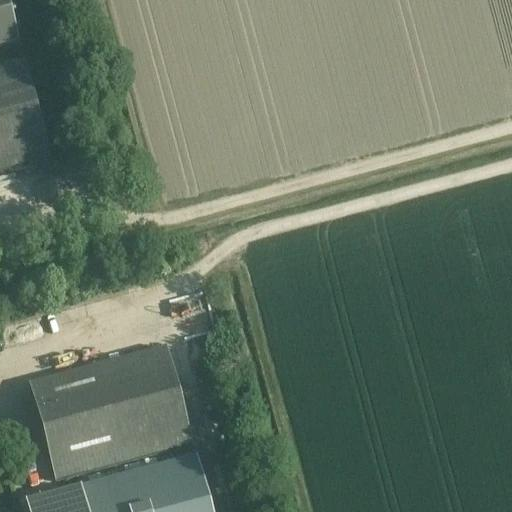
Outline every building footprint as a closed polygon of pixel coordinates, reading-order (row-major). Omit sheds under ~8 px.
[(0,0),(0,48),(19,43),(7,0),(0,0)] [(0,171),(47,160),(22,66),(0,71),(0,171)] [(129,342),(151,338),(149,329),(128,333),(129,342)] [(164,353),(32,388),(57,482),(189,446),(164,353)] [(27,511),(210,511),(196,459),(25,505),(27,511)]
